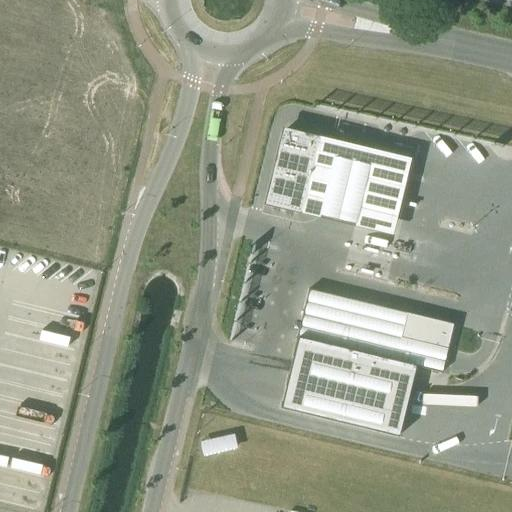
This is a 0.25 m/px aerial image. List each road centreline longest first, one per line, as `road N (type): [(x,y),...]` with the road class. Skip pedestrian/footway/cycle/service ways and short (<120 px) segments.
road 1 (unclassified): [(193,53),(167,163),(134,243),(67,511)]
road 2 (unclassified): [(151,511),(211,259),(211,159),(227,62)]
road 3 (tertiary): [(280,29),(415,37)]
road 4 (tertiary): [(415,37),(288,0)]
